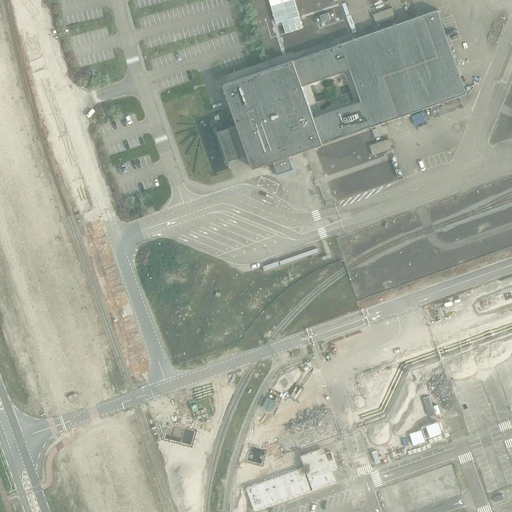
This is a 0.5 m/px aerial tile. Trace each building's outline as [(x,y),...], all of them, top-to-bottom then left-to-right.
[(373,14),(376,24),(395,18),(391,8),(373,14)] [(277,175),(293,169),(288,155),(322,143),(370,126),(466,93),(437,9),(272,67),(223,84),(237,125),(217,132),(227,162),(248,154),(252,168),(260,165),(261,166),(262,167),(263,167),(264,167),(265,167),(266,166),(266,165),(267,165),(267,164),(267,163),(273,161),(277,175)] [(321,22),(330,19),(328,12),(319,16),(321,22)] [(351,15),(346,17),(352,33),(356,31),(351,15)] [(216,128),(231,125),(227,110),(213,113),(216,128)] [(388,139),(369,146),(372,155),(391,149),(388,139)] [(336,482),(331,471),(337,469),(331,452),(326,454),(323,448),(300,456),(304,468),(246,489),(254,511),(336,482)]
